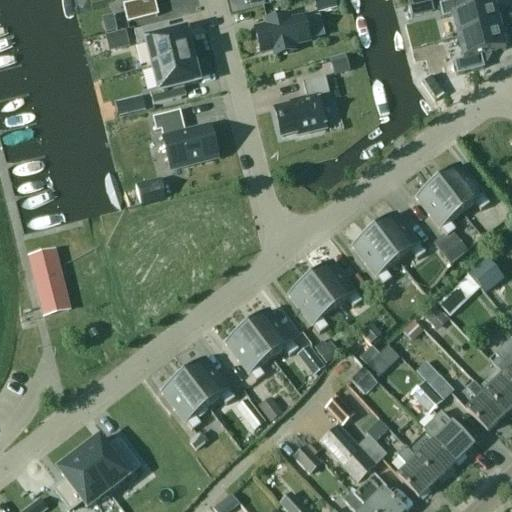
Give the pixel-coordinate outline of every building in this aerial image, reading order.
[(153,0),(140,0),(141,2),(122,7),(127,25),(158,17),(153,0)] [(334,0),(313,0),(316,12),(336,7),(334,0)] [(500,28),(494,6),(480,9),(477,0),(462,0),(438,6),(442,20),(451,18),(456,39),(500,28)] [(285,24),(284,17),(267,21),(268,28),(254,32),(260,54),(274,51),(276,58),(293,54),(291,47),(309,42),(303,19),(285,24)] [(103,20),(106,33),(115,31),(112,18),(103,20)] [(151,64),(190,54),(184,29),(164,34),(161,22),(133,30),(136,42),(145,40),(151,64)] [(506,51),(500,28),(456,39),(462,61),(454,63),(457,77),(484,70),(481,57),(506,51)] [(180,96),(177,84),(197,79),(190,54),(151,64),(157,88),(148,90),(151,103),(180,96)] [(329,96),(324,78),(302,84),(306,100),(290,104),(290,107),(274,111),(281,138),(297,134),(298,137),(325,131),(317,99),(329,96)] [(430,78),(422,84),(436,103),(443,97),(430,78)] [(185,134),(179,113),(152,119),(155,133),(161,132),(171,172),(217,160),(209,128),(185,134)] [(450,174),(449,173),(442,179),(465,213),(474,206),(480,213),(489,206),(483,199),(484,198),(461,168),(461,169),(459,166),(450,174)] [(465,213),(442,179),(424,193),(415,200),(417,202),(439,232),(440,232),(446,239),(455,232),(449,225),(465,213)] [(166,200),(162,182),(138,187),(142,205),(166,200)] [(386,222),(373,232),(398,264),(410,254),(416,262),(425,255),(419,247),(420,247),(397,217),(395,215),(386,222)] [(373,232),(361,242),(352,249),(353,251),(376,281),(376,280),(382,288),(391,281),(385,273),(398,264),(373,232)] [(502,277),(486,257),(467,272),(483,292),(502,277)] [(322,271),(322,270),(310,280),(334,312),(347,303),(353,310),(362,303),(356,296),(356,295),(334,265),(333,266),(332,264),(322,271)] [(32,276),(43,318),(67,311),(57,270),(32,276)] [(310,280),(297,290),(288,297),(290,299),(289,299),(312,329),(313,329),(319,336),(328,329),(322,322),(334,312),(310,280)] [(487,298),(504,315),(511,307),(511,306),(495,289),(487,298)] [(431,328),(437,334),(448,322),(434,309),(424,320),(425,322),(420,328),(426,334),(431,328)] [(259,319),(246,329),(271,361),(283,351),(289,359),(298,352),(292,344),(293,344),(270,314),(268,312),(259,319)] [(379,323),(386,334),(397,326),(390,316),(379,323)] [(246,329),(233,338),(234,339),(224,346),(226,348),(249,378),(249,377),(255,385),(264,378),(258,370),(271,361),(246,329)] [(511,341),(510,341),(511,343),(495,358),(498,361),(491,367),(502,377),(511,387),(511,341)] [(338,356),(328,344),(324,347),(321,343),(312,349),(316,355),(324,366),(338,356)] [(391,347),(367,369),(380,383),(404,361),(391,347)] [(195,368),(195,367),(182,377),(207,409),(219,400),(225,407),(234,400),(228,393),(229,392),(206,362),(206,363),(204,361),(195,368)] [(350,382),(365,397),(377,387),(361,371),(350,382)] [(182,377),(170,387),(161,394),(162,396),(185,426),(186,426),(191,433),(200,426),(194,419),(207,409),(182,377)] [(511,387),(502,377),(484,395),(505,417),(511,410),(511,387)] [(439,378),(428,388),(444,406),(455,395),(439,378)] [(476,402),(466,412),(487,434),(505,417),(484,395),(473,384),(466,391),(476,402)] [(440,403),(422,386),(410,398),(428,416),(440,403)] [(259,409),(269,422),(279,414),(269,401),(259,409)] [(240,415),(255,435),(268,425),(252,406),(240,415)] [(423,433),(424,435),(454,466),(473,448),(441,416),(423,433)] [(382,445),(392,436),(381,424),(371,432),(382,445)] [(186,443),(194,454),(207,444),(199,434),(186,443)] [(424,435),(416,444),(408,451),(407,452),(436,483),(454,466),(424,435)] [(368,439),(358,449),(374,467),(385,457),(368,439)] [(99,441),(78,457),(107,495),(128,480),(127,479),(140,470),(119,441),(106,451),(99,441)] [(306,478),(320,467),(305,449),(292,460),(306,478)] [(436,483),(407,452),(408,451),(406,449),(396,458),(407,469),(397,478),(418,501),(436,483)] [(357,451),(341,467),(357,484),(374,468),(357,451)] [(65,482),(52,492),(67,511),(71,511),(82,504),(87,510),(107,495),(78,457),(58,472),(65,482)] [(386,490),(373,476),(352,497),(364,510),(365,511),(401,511),(383,492),(386,490)] [(284,511),(307,511),(291,494),(279,506),(284,511)] [(351,511),(365,511),(364,510),(352,497),(350,495),(343,503),(351,511)] [(244,511),(236,501),(221,511),(244,511)]
